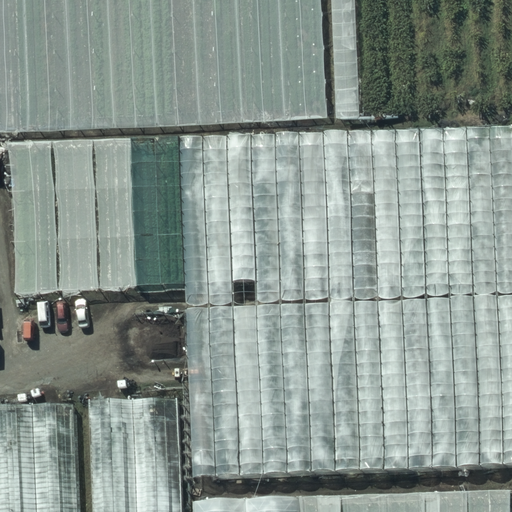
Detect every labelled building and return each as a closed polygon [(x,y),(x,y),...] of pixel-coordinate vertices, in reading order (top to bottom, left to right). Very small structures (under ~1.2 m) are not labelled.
[(356,0),(209,0),(212,111),(361,107),(356,0)] [(511,449),(511,127),(193,141),(206,462),(511,449)] [(182,511),(176,395),(88,400),(94,511),(182,511)] [(80,511),(76,404),(0,406),(0,511),(80,511)] [(511,511),(511,485),(195,498),(196,511),(511,511)]
